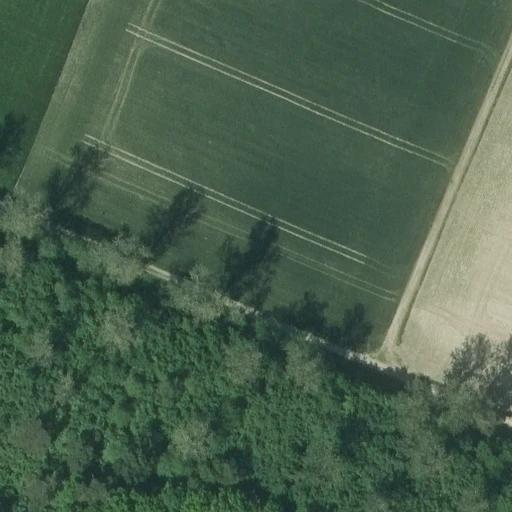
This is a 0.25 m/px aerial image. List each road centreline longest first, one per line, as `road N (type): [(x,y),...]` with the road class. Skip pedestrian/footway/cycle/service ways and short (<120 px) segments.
road 1 (track): [(0,193),(377,358)]
road 2 (track): [(377,358),(511,21)]
road 3 (track): [(377,358),(511,420)]
